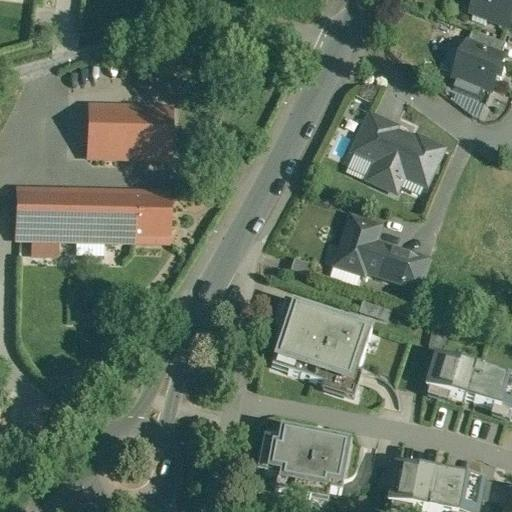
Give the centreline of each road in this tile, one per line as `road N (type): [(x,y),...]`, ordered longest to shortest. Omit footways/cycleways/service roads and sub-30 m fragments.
road 1 (secondary): [(146,426),(331,67)]
road 2 (unclassified): [(331,67),(209,29),(130,41),(0,78)]
road 3 (residential): [(240,399),(511,462)]
road 4 (residential): [(341,40),(506,155)]
